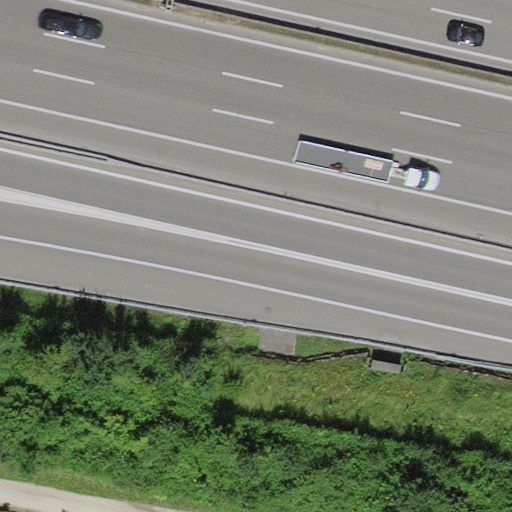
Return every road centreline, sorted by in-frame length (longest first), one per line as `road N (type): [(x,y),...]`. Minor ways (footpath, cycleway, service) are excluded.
road 1 (motorway): [(0,42),(511,156)]
road 2 (motorway): [(0,170),(511,282)]
road 3 (motorway): [(0,216),(511,324)]
